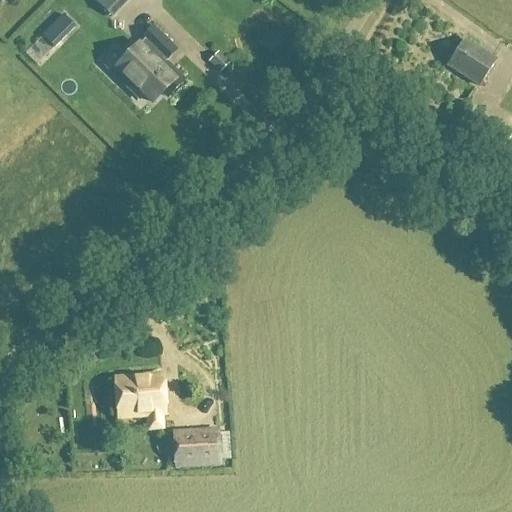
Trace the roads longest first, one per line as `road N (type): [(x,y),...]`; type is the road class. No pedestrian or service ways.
road 1 (unclassified): [(0,365),(164,238),(259,151),(370,0)]
road 2 (track): [(511,244),(301,102)]
